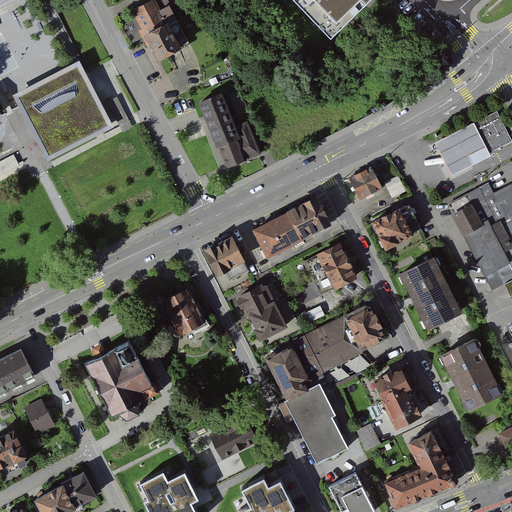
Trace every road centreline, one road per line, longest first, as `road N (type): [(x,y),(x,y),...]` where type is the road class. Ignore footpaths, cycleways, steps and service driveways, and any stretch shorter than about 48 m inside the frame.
road 1 (tertiary): [(322,165),(490,494)]
road 2 (residential): [(320,511),(179,233)]
road 3 (residential): [(385,133),(426,207),(449,227),(511,359)]
road 4 (residential): [(210,219),(93,0)]
road 5 (primary): [(179,233),(21,316)]
road 6 (residential): [(21,316),(87,452)]
road 7 (primary): [(490,66),(385,133)]
road 8 (primary): [(322,165),(210,219)]
